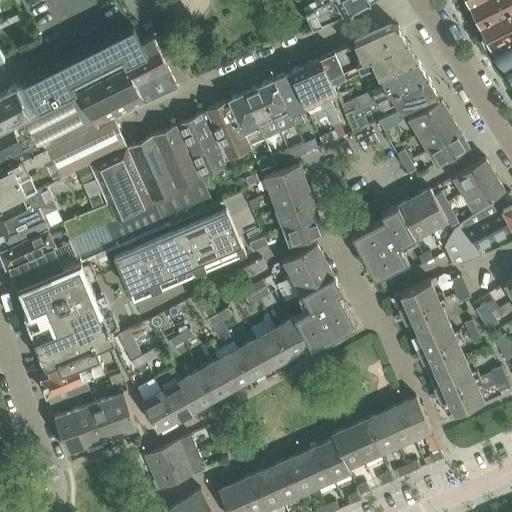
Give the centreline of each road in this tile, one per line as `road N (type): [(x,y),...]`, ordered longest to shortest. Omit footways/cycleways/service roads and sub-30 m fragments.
road 1 (residential): [(134,124),(402,0)]
road 2 (residential): [(330,232),(141,310)]
road 3 (residential): [(219,409),(381,318)]
road 4 (residential): [(408,386),(242,465)]
road 5 (residential): [(511,150),(416,0)]
road 6 (residential): [(0,304),(57,471)]
